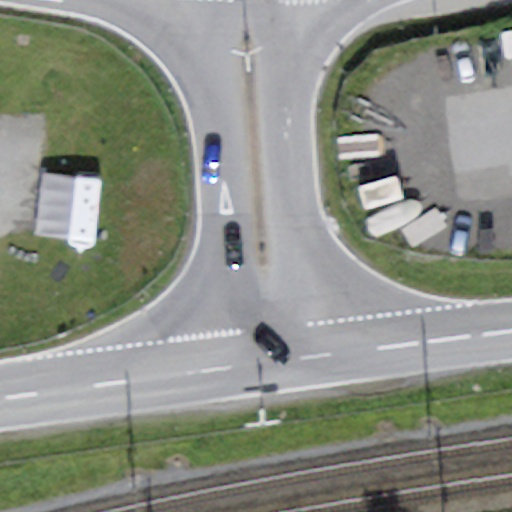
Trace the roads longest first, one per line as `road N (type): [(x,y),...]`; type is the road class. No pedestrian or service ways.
road 1 (primary): [(207,0),(230,365)]
road 2 (primary): [(311,355),(286,0)]
road 3 (primary): [(230,365),(0,397)]
road 4 (primary): [(511,329),(311,355)]
